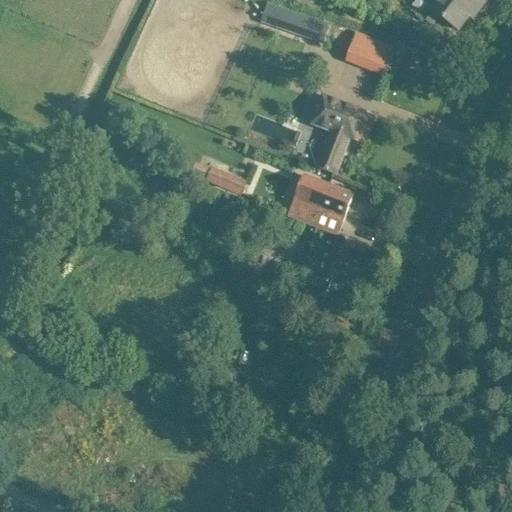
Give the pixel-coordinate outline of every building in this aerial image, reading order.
[(438,0),(431,11),(429,9),(422,19),(432,26),(439,17),(458,31),(475,8),(478,10),(485,0),(438,0)] [(268,4),(265,14),(328,36),(331,27),(268,4)] [(357,35),(346,63),(361,69),(372,41),(357,35)] [(374,118),(323,98),(313,124),(331,131),(317,168),(335,175),(350,138),(364,144),(374,118)] [(218,172),(213,185),(237,195),(243,182),(218,172)] [(354,196),(316,182),(305,177),(289,218),(318,229),(338,237),(354,196)] [(276,214),(256,207),(247,232),(252,233),(250,238),(263,243),(265,238),(267,239),(276,214)] [(338,237),(318,229),(314,241),(321,244),(320,245),(325,247),(310,284),(327,291),(332,279),(340,283),(356,244),(338,237)]
